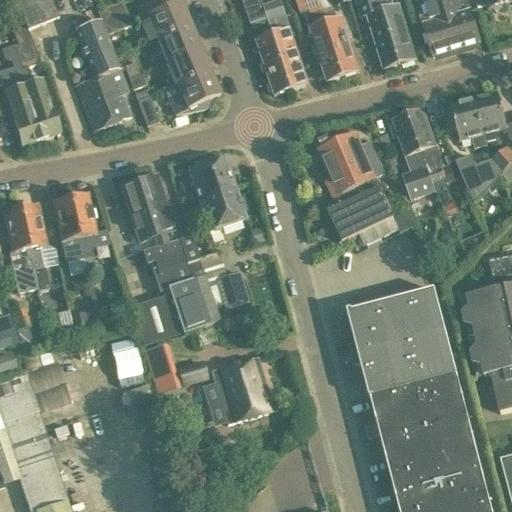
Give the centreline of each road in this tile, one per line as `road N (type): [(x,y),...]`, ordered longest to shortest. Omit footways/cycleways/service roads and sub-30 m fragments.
road 1 (residential): [(358,511),(256,128)]
road 2 (residential): [(256,128),(511,63)]
road 3 (residential): [(0,183),(256,128)]
road 4 (residential): [(256,128),(201,0)]
